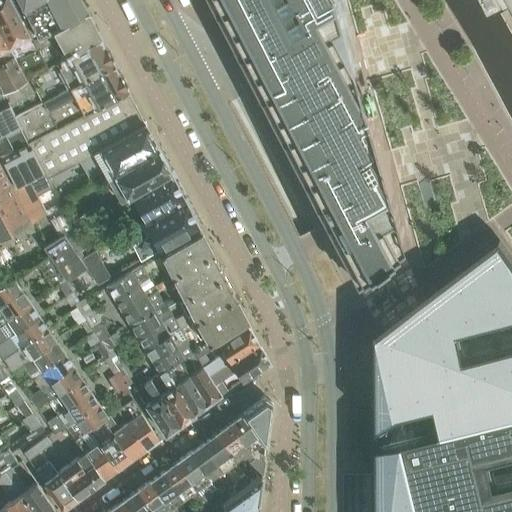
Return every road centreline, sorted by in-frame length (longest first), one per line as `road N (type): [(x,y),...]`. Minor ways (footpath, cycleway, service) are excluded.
road 1 (tertiary): [(136,0),(293,301),(308,369)]
road 2 (tertiary): [(329,358),(298,254),(164,0)]
road 3 (residential): [(286,375),(185,441),(153,450),(71,511)]
road 4 (tertiary): [(334,511),(329,358)]
road 5 (tertiary): [(308,369),(308,511)]
